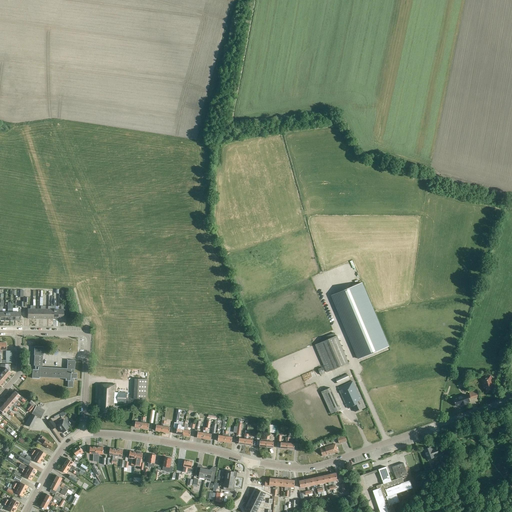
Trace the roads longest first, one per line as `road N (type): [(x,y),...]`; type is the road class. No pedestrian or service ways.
road 1 (tertiary): [(249,461),(316,466),(511,398)]
road 2 (tertiary): [(249,461),(140,437),(83,434)]
road 3 (residential): [(18,332),(89,332),(84,421)]
